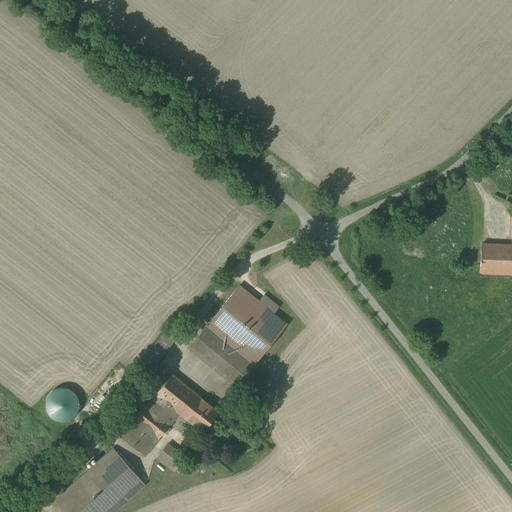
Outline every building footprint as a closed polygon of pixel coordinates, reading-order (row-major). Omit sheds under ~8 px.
[(511,246),(486,246),(484,274),(511,274),(511,246)] [(259,300),(240,286),(191,350),(238,386),(286,323),(273,313),(279,306),(264,295),(259,300)] [(217,411),(171,375),(122,436),(146,455),(179,412),(202,430),(217,411)] [(68,388),(64,387),(58,387),(53,389),(47,395),(45,403),(46,409),(49,415),(54,418),(61,420),(67,420),(73,416),(78,409),(79,404),(78,398),(75,393),(73,391),(68,388)] [(183,455),(168,444),(156,458),(172,468),(183,455)] [(111,511),(144,483),(113,449),(57,498),(69,511),(111,511)]
